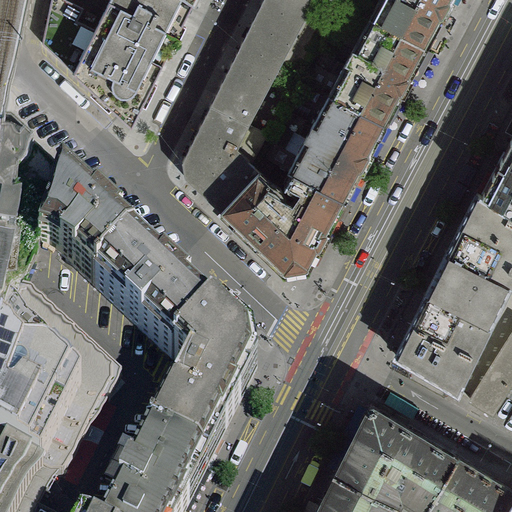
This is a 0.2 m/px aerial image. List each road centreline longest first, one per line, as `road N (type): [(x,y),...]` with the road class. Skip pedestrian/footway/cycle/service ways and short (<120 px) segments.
road 1 (secondary): [(500,0),(318,346)]
road 2 (secondary): [(347,357),(511,46)]
road 3 (residential): [(137,186),(272,315),(318,346)]
road 4 (residential): [(137,186),(231,0)]
road 5 (residential): [(511,453),(347,357)]
road 6 (secondary): [(318,346),(235,511)]
road 7 (secondary): [(270,511),(344,361)]
road 8 (residential): [(28,81),(137,186)]
